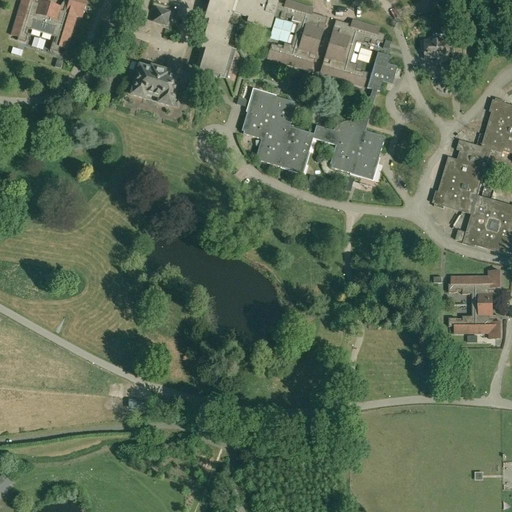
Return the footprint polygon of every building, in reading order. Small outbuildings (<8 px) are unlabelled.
[(21,0),(11,36),(18,38),(17,41),(25,43),(27,35),(25,34),(26,29),(28,30),(31,30),(52,37),(54,38),(56,38),(54,43),(52,43),(49,51),(58,53),(59,47),(66,49),(76,17),(81,18),(85,7),(82,6),(84,0),(69,0),(68,6),(65,5),(63,12),(60,11),(60,8),(54,6),(46,3),(46,4),(40,2),(39,4),(35,3),(36,0),(21,0)] [(321,36),(324,26),(325,26),(327,19),(311,14),(313,9),(286,1),(285,5),(278,3),(278,0),(267,0),(267,3),(263,1),(263,0),(209,0),(204,20),(209,21),(200,49),(205,50),(199,71),(227,79),(236,51),(226,48),(233,27),(228,26),(232,13),(248,18),(247,22),(271,30),(276,12),(281,13),(280,18),(285,19),(286,18),(291,19),(290,23),(297,25),(291,46),(284,44),(283,47),(277,45),(277,47),(271,45),(268,54),(269,54),(267,60),(310,73),(312,67),(314,60),(313,60),(317,50),(321,36)] [(157,10),(153,22),(165,25),(169,13),(157,10)] [(364,42),(370,43),(369,45),(375,46),(377,42),(382,43),(385,35),(378,33),(379,29),(352,21),(351,26),(335,21),(333,29),(334,29),(331,39),(330,39),(326,53),(327,53),(323,63),(321,69),(320,75),(362,88),(364,82),(365,82),(367,74),(361,72),(362,71),(356,69),(357,66),(350,64),(356,43),(363,45),(364,42)] [(466,42),(449,42),(449,41),(448,41),(448,34),(433,35),(433,41),(425,41),(425,42),(422,42),(422,52),(425,52),(425,59),(437,59),(437,62),(450,62),(450,58),(467,58),(466,42)] [(262,37),(260,45),(265,47),(268,39),(262,37)] [(385,41),(383,49),(388,50),(391,43),(385,41)] [(12,49),(11,54),(21,57),(22,51),(12,49)] [(246,116),(241,132),(244,132),(243,135),(260,140),(260,141),(261,142),(259,147),(256,158),(258,159),(257,161),(281,168),(282,166),(286,167),(285,170),(294,172),(295,170),(300,171),(301,168),(304,169),(305,165),(308,154),(308,153),(313,140),(335,147),(330,166),(332,166),(331,168),(351,174),(361,177),(361,178),(362,174),(367,176),(368,173),(370,174),(372,169),(375,170),(377,163),(374,163),(376,158),(378,159),(379,156),(384,140),(382,140),(382,138),(366,133),(365,131),(366,128),(366,125),(377,92),(379,92),(382,82),(384,76),(394,79),(397,68),(387,65),(390,57),(378,53),(367,89),(369,90),(372,90),(363,121),(361,121),(358,121),(356,121),(354,121),(352,121),(349,121),(347,122),(346,122),(345,123),(343,124),(342,124),(341,125),(339,126),(337,127),(336,128),(334,130),(332,131),(316,127),(313,135),(289,128),(296,106),(294,106),(294,104),(276,98),(260,93),(259,96),(256,95),(254,100),(251,99),(250,103),(249,106),(252,107),(251,111),(248,110),(247,114),(246,116)] [(57,60),(54,68),(60,69),(63,62),(57,60)] [(177,107),(185,82),(179,80),(179,79),(168,76),(168,73),(164,72),(164,71),(156,69),(151,68),(151,70),(140,67),(132,95),(144,99),(145,94),(160,99),(159,103),(171,107),(171,106),(177,107)] [(447,158),(437,193),(433,207),(444,210),(444,207),(472,215),(467,233),(458,231),(455,241),(464,243),(464,246),(474,249),(475,246),(510,257),(511,249),(511,206),(478,197),(490,153),(491,151),(503,154),(503,152),(511,154),(511,106),(505,105),(505,102),(496,99),(495,101),(493,101),(489,113),(491,113),(481,148),(460,141),(457,151),(460,152),(458,160),(447,158)] [(457,293),(462,293),(462,295),(472,295),(472,317),(462,317),(462,320),(457,320),(457,319),(449,319),(449,328),(455,328),(455,335),(489,335),(489,340),(501,340),(501,323),(497,323),(497,320),(490,320),(490,317),(492,317),(492,311),(493,311),(493,302),(492,302),(492,295),(490,295),(490,292),(496,292),(496,289),(501,289),(501,272),(489,272),(489,277),(451,278),(452,285),(448,285),(448,294),(457,294),(457,293)] [(370,342),(370,384),(413,384),(413,342),(370,342)] [(4,476),(0,479),(0,485),(1,485),(7,491),(13,485),(4,476)]
